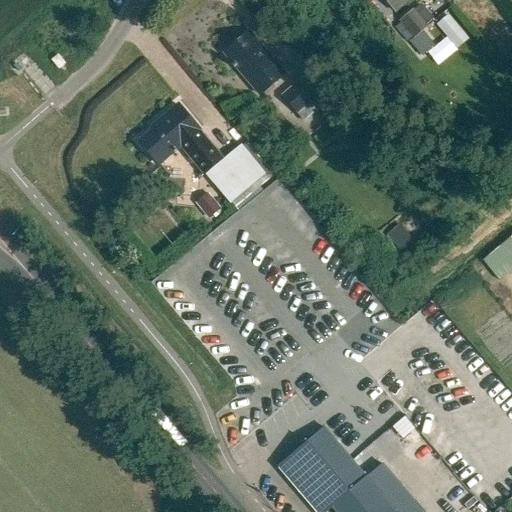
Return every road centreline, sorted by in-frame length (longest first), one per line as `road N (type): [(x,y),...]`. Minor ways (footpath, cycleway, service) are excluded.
road 1 (primary): [(225,511),(29,276)]
road 2 (unclassified): [(57,101),(91,71),(138,0)]
